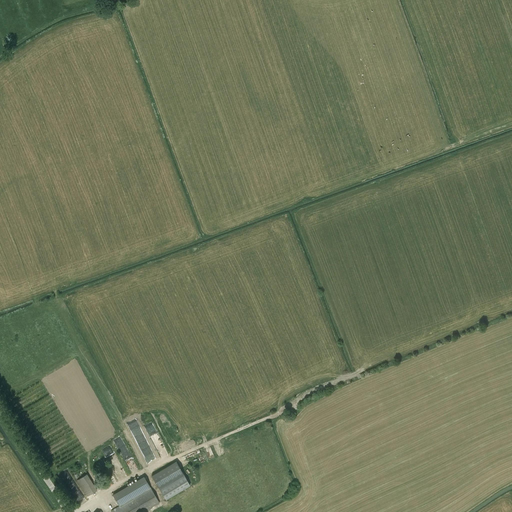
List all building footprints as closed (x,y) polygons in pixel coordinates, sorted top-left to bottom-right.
[(123,459),(130,456),(121,437),(114,440),(123,459)] [(145,437),(137,440),(141,451),(149,448),(145,437)] [(165,499),(190,485),(176,461),(152,476),(165,499)] [(115,472),(118,479),(126,475),(122,468),(115,472)] [(144,511),(151,508),(151,507),(159,502),(144,477),(113,495),(119,506),(111,511),(144,511)] [(96,490),(92,484),(83,490),(87,496),(96,490)]
